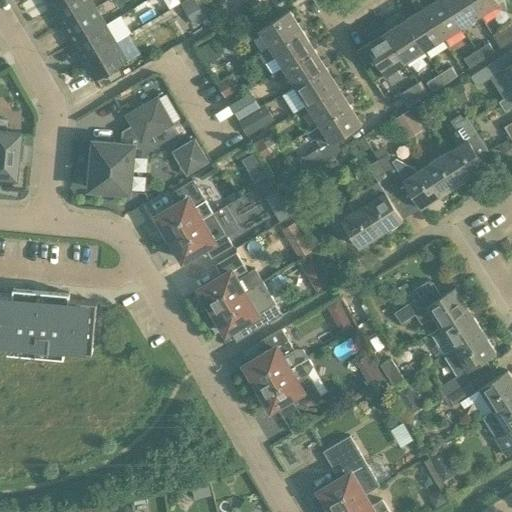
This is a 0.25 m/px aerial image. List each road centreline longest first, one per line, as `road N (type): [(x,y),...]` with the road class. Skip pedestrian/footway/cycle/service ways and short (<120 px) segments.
road 1 (residential): [(46,214),(121,229),(283,511)]
road 2 (residential): [(46,214),(56,120),(0,13)]
